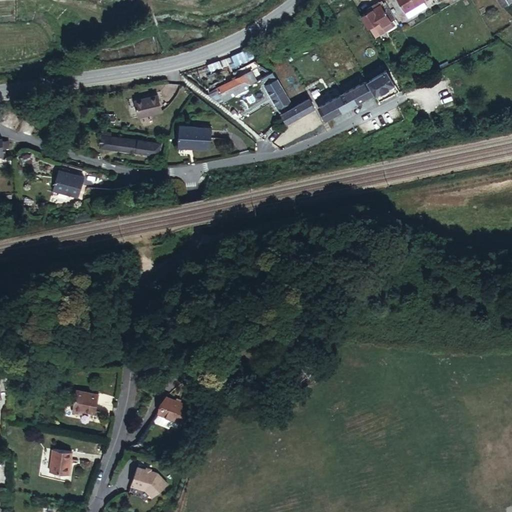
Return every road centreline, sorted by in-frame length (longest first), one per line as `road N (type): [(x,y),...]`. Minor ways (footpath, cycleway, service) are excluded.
road 1 (residential): [(188,172),(193,243),(137,295),(133,374),(91,511)]
road 2 (tertiary): [(297,0),(236,42),(186,61),(0,93)]
road 3 (unclassified): [(188,172),(303,148),(395,105)]
road 4 (unclassified): [(0,131),(144,174),(188,172)]
